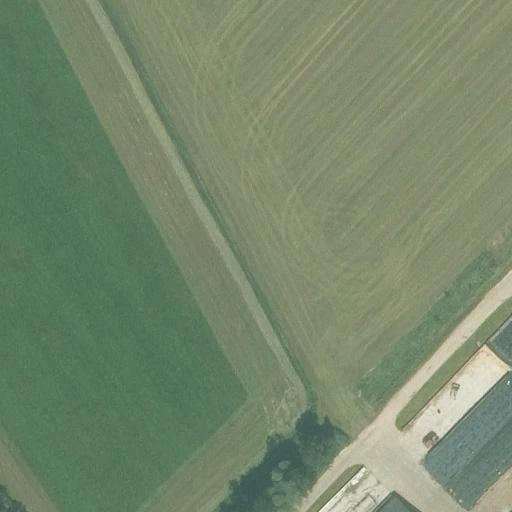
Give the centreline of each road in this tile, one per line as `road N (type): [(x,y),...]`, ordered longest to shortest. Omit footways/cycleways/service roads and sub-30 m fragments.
road 1 (track): [(399,401),(511,281)]
road 2 (unclassified): [(297,511),(399,401)]
